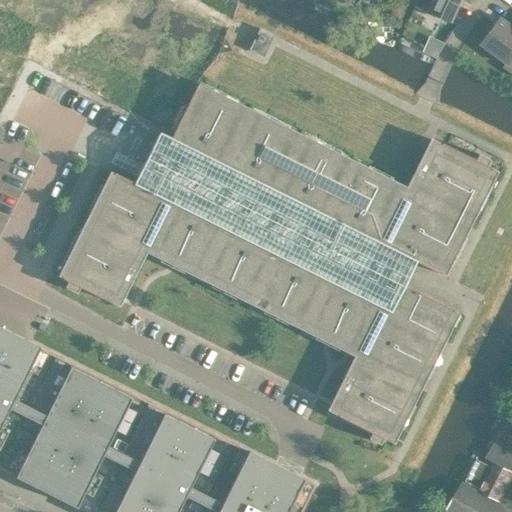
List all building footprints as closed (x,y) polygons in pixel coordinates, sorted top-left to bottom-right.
[(0,0),(0,20),(27,32),(39,0),(0,0)] [(358,0),(357,5),(367,9),(371,0),(358,0)] [(432,0),(427,12),(449,21),(458,0),(432,0)] [(478,44),(505,64),(511,54),(511,20),(508,26),(498,18),(478,44)] [(249,49),(262,56),(272,35),(259,29),(249,49)] [(357,351),(330,406),(329,409),(336,413),(335,414),(337,415),(336,415),(370,432),(367,438),(379,444),(382,438),(388,441),(388,440),(390,441),(390,440),(389,440),(395,428),(396,428),(397,427),(395,426),(394,422),(398,413),(401,415),(401,414),(399,412),(403,403),(407,402),(409,402),(410,402),(408,401),(414,389),(420,376),(422,377),(422,376),(420,375),(421,374),(419,370),(420,370),(424,362),(427,363),(427,362),(425,361),(429,352),(433,350),(435,351),(435,350),(434,349),(440,337),(440,336),(446,324),(448,325),(448,324),(446,323),(445,319),(450,310),(454,312),(455,311),(453,311),(454,310),(453,310),(403,285),(415,261),(439,274),(440,273),(441,274),(442,273),(440,272),(446,260),(448,261),(448,260),(446,259),(446,258),(445,254),(446,254),(450,246),(452,247),(453,246),(450,245),(455,236),(454,236),(459,234),(461,235),(461,234),(459,233),(466,220),(472,208),(473,209),(474,208),(472,207),(471,203),(475,194),(478,195),(479,195),(476,193),(480,184),(484,183),(486,183),(487,183),(485,182),(491,170),(493,170),(492,169),(492,168),(486,165),(489,159),(477,153),(474,159),(441,142),(440,143),(439,142),(438,144),(431,140),(405,192),(403,191),(403,190),(403,189),(402,189),(402,190),(390,184),(390,183),(390,182),(389,184),(388,184),(384,185),(375,181),(377,178),(376,177),(374,180),(365,176),(364,172),(365,170),(364,169),(363,171),(338,158),(339,157),(338,156),(337,158),(333,160),(324,155),(325,152),(324,152),(323,155),(314,150),(313,146),(312,146),(313,144),(312,144),(312,145),(299,139),(287,133),(287,131),(286,131),(286,133),(285,132),(281,134),(272,129),(274,126),(273,126),(271,129),(262,124),(261,120),(262,118),(261,118),(260,119),(235,107),(236,105),(235,105),(234,107),(229,108),(221,104),(222,101),(221,100),(220,103),(211,99),(209,95),(209,94),(210,93),(209,92),(208,94),(196,88),(197,86),(196,86),(196,87),(195,87),(187,102),(182,99),(178,97),(163,127),(162,127),(161,127),(159,132),(158,132),(142,163),(138,161),(137,162),(142,164),(136,176),(132,173),(131,174),(136,177),(133,182),(114,172),(113,173),(112,172),(111,173),(113,174),(107,186),(105,185),(105,186),(107,187),(108,192),(103,201),(100,199),(100,200),(103,201),(99,210),(94,212),(92,211),(92,212),(93,213),(87,225),(87,226),(81,238),(80,237),(79,238),(81,239),(82,243),(78,252),(75,251),(74,251),(77,253),(73,262),(69,263),(69,264),(67,263),(66,263),(68,264),(62,276),(60,275),(60,277),(61,277),(61,278),(67,281),(64,287),(76,292),(79,287),(107,301),(107,300),(109,301),(109,300),(117,303),(146,246),(147,247),(148,247),(147,249),(148,249),(149,248),(161,254),(160,255),(161,256),(162,254),(166,253),(175,258),(174,260),(175,261),(176,258),(184,262),(185,262),(186,266),(187,266),(186,268),(187,269),(187,267),(212,280),(211,281),(212,282),(213,280),(214,280),(218,278),(227,283),(225,286),(226,286),(227,283),(236,288),(238,292),(237,294),(238,294),(239,293),(264,305),(263,307),(264,307),(265,305),(265,306),(269,304),(278,309),(277,312),(278,312),(279,309),(288,314),(289,318),(290,318),(289,320),(290,320),(290,319),(315,331),(314,332),(315,333),(316,331),(317,331),(321,330),(329,335),(328,337),(329,338),(330,335),(339,340),(340,339),(341,343),(341,344),(340,345),(341,346),(342,344),(354,350),(353,352),(354,352),(355,351),(356,351),(357,351)] [(300,511),(314,484),(39,347),(39,346),(0,326),(0,468),(14,476),(75,507),(76,506),(87,511),(300,511)] [(486,457),(511,471),(511,422),(509,421),(486,457)] [(466,479),(481,487),(480,489),(499,500),(500,498),(505,488),(511,475),(511,471),(494,463),(492,466),(477,459),(466,479)] [(445,511),(511,511),(511,509),(463,482),(445,511)] [(511,491),(505,488),(500,498),(511,504),(511,502),(511,491)]
